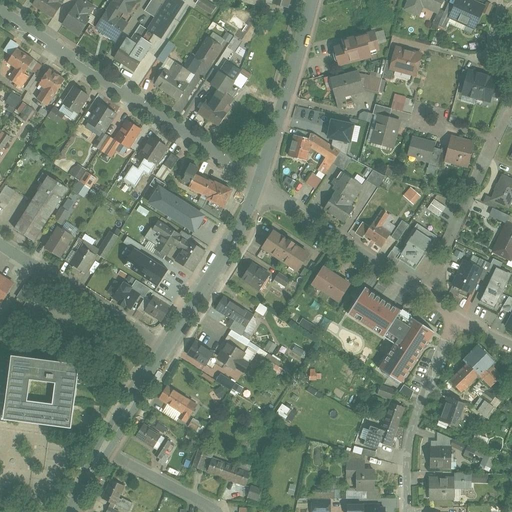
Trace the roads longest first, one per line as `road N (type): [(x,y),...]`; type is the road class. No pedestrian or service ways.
road 1 (residential): [(0,14),(254,183)]
road 2 (residential): [(254,183),(425,296)]
road 3 (residential): [(405,511),(408,440),(457,318)]
road 4 (residential): [(164,349),(0,244)]
road 5 (tertiary): [(311,0),(254,183)]
road 6 (tertiary): [(254,183),(164,349)]
road 7 (residential): [(494,139),(425,296)]
road 8 (residential): [(213,511),(104,447)]
